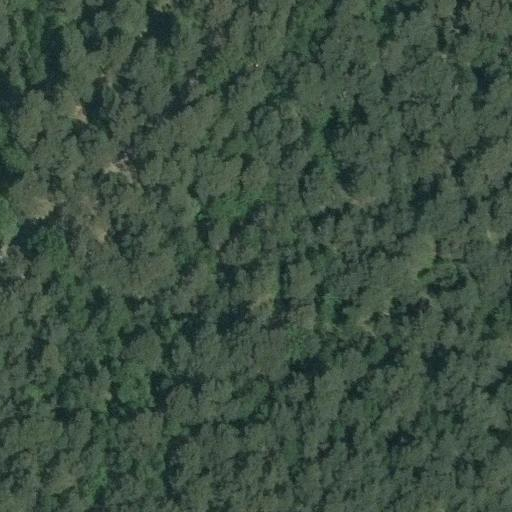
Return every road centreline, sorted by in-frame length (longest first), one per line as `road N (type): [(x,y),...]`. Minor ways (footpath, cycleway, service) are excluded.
road 1 (track): [(275,0),(55,236)]
road 2 (unknown): [(40,270),(44,319),(23,380),(0,416)]
